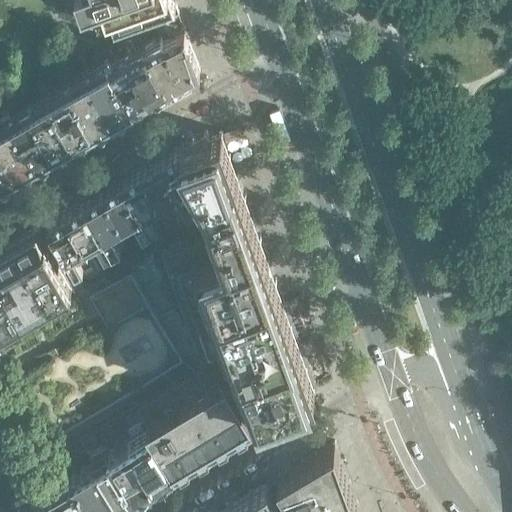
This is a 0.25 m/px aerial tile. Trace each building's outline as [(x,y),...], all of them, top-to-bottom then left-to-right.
[(86,0),(91,13),(126,0),(86,0)] [(149,12),(176,2),(175,0),(126,0),(91,13),(97,31),(149,12)] [(193,50),(178,9),(155,21),(163,36),(186,75),(200,67),(193,50)] [(186,75),(163,36),(146,46),(168,85),(186,75)] [(168,85),(146,46),(145,45),(128,55),(151,95),(168,85)] [(151,95),(128,55),(111,64),(134,105),(151,95)] [(134,105),(111,64),(109,62),(90,73),(115,116),(134,105)] [(115,116),(90,73),(71,84),(95,127),(115,116)] [(95,127),(71,84),(51,95),(76,138),(95,127)] [(76,138),(51,95),(32,107),(56,149),(76,138)] [(56,149),(32,107),(12,118),(37,160),(56,149)] [(37,160),(12,118),(0,124),(0,141),(17,172),(37,160)] [(159,246),(202,365),(135,405),(149,429),(174,470),(295,398),(292,394),(315,385),(221,128),(208,132),(206,128),(180,142),(199,174),(205,185),(206,185),(216,213),(159,246)] [(0,181),(17,172),(0,141),(0,181)] [(199,174),(180,142),(162,153),(189,202),(193,199),(195,193),(188,181),(199,174)] [(189,202),(162,153),(143,164),(161,196),(167,207),(178,200),(181,206),(189,202)] [(161,196),(143,164),(124,175),(152,223),(160,219),(150,202),(161,196)] [(152,223),(124,175),(105,186),(123,218),(134,212),(144,228),(152,223)] [(123,218),(105,186),(86,196),(114,245),(122,240),(112,224),(123,218)] [(114,245),(86,196),(67,207),(85,239),(96,233),(106,250),(114,245)] [(95,256),(67,207),(47,219),(75,267),(95,256)] [(0,362),(1,361),(46,437),(156,372),(167,366),(183,356),(131,268),(90,291),(76,295),(58,306),(52,295),(70,284),(70,285),(71,284),(71,282),(70,282),(55,257),(37,226),(38,226),(37,224),(35,225),(36,225),(0,245),(0,362)] [(171,373),(167,366),(156,372),(160,379),(171,373)] [(174,470),(149,429),(131,440),(155,481),(174,470)] [(361,511),(335,439),(278,473),(300,511),(361,511)] [(155,481),(131,440),(112,451),(137,492),(155,481)] [(137,492),(112,451),(94,462),(118,503),(118,504),(137,492)] [(103,511),(118,503),(94,462),(75,473),(98,511),(103,511)] [(98,511),(75,473),(56,485),(72,511),(98,511)] [(286,511),(285,509),(280,500),(268,480),(268,479),(252,488),(210,511),(286,511)] [(72,511),(56,485),(38,496),(47,511),(72,511)] [(47,511),(38,496),(20,507),(22,510),(22,511),(47,511)]
